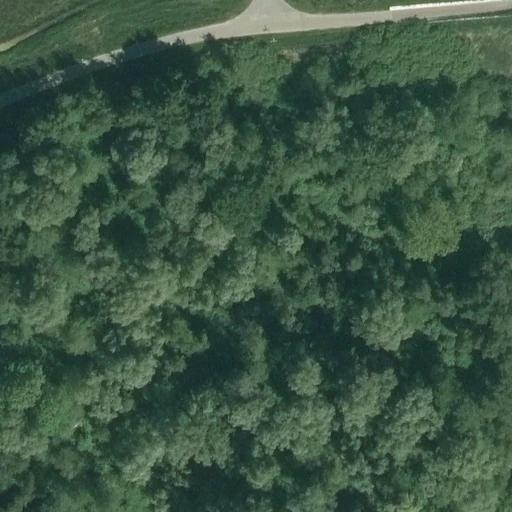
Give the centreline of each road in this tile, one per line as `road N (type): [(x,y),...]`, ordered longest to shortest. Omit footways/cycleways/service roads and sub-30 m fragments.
road 1 (unclassified): [(0,101),(144,49),(266,25)]
road 2 (unclassified): [(266,25),(511,6)]
